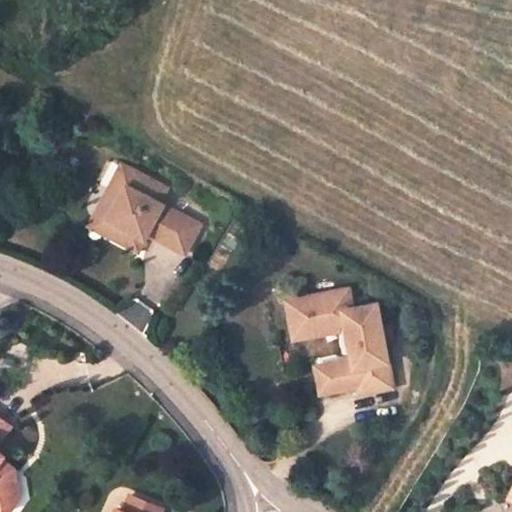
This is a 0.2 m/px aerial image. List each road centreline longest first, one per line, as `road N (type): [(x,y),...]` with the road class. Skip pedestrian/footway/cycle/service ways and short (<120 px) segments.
road 1 (unclassified): [(0,269),(40,282),(133,339),(245,480)]
road 2 (track): [(362,511),(441,397),(453,320)]
